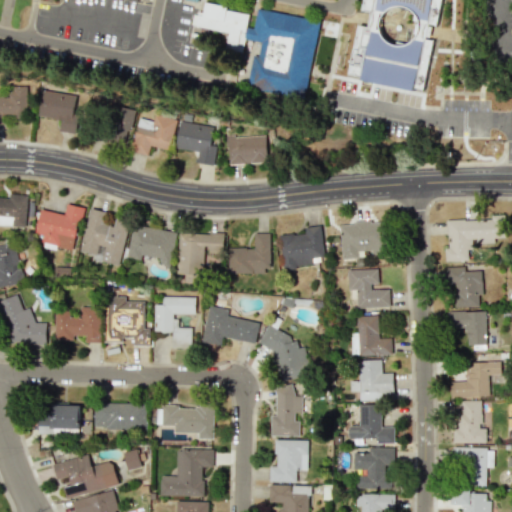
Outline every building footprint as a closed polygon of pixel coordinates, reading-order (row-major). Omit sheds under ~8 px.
[(347,77),(413,90),(416,76),(419,73),(424,79),(428,58),(418,46),(431,48),(428,44),(430,42),(425,36),(427,24),(436,25),(440,0),(363,0),(361,10),(370,12),(367,27),(357,25),(347,77)] [(318,20),(257,9),(254,28),(246,27),(249,11),(204,4),(203,13),(196,12),(193,26),(228,32),(225,49),(242,52),(244,39),(260,42),(258,56),(252,55),(247,88),(305,97),(318,20)] [(0,115),(27,115),(27,86),(8,86),(8,94),(0,93),(0,115)] [(38,116),(60,120),(59,131),(72,133),(79,95),(42,89),(38,116)] [(133,109),(113,106),(108,138),(128,142),(133,109)] [(150,145),(169,150),(176,119),(155,114),(153,121),(139,117),(130,151),(147,155),(150,145)] [(175,148),(197,152),(195,162),(213,165),(216,145),(210,144),(213,126),(180,121),(175,148)] [(227,136),(228,164),(267,163),(266,135),(227,136)] [(40,209),(36,233),(43,235),(41,243),(74,249),(82,207),(67,204),(65,214),(40,209)] [(119,265),(128,221),(116,219),(114,227),(106,225),(109,212),(89,208),(81,252),(102,256),(101,262),(119,265)] [(446,219),(446,248),(444,248),(444,260),(467,260),(467,248),(472,248),(471,242),(494,242),(494,238),(504,238),(504,215),(491,215),(491,219),(446,219)] [(339,223),(341,259),(358,258),(358,253),(385,251),(384,221),(339,223)] [(142,255),(160,258),(159,265),(170,267),(176,232),(132,224),(127,258),(141,260),(142,255)] [(282,268),(323,264),(320,225),(304,227),(304,233),(279,235),(282,268)] [(223,234),(179,232),(177,274),(185,274),(185,281),(202,282),(203,251),(222,252),(223,234)] [(227,248),(227,273),(270,272),(269,233),(253,233),(254,247),(227,248)] [(454,307),(478,307),(478,295),(482,295),(481,270),(464,271),(464,267),(444,267),(445,284),(454,284),(454,307)] [(347,290),(356,289),(356,307),(389,306),(388,289),(370,290),(370,283),(377,283),(377,269),(347,270),(347,290)] [(46,322),(35,322),(31,308),(23,308),(18,294),(0,300),(0,313),(1,313),(5,325),(12,344),(41,344),(47,342),(46,322)] [(195,297),(163,296),(162,305),(154,305),(154,331),(172,332),(172,347),(191,347),(191,327),(175,327),(175,313),(195,314),(195,297)] [(202,342),(221,345),(222,337),(255,342),(258,321),(227,316),(228,308),(207,305),(202,342)] [(80,317),(69,316),(69,311),(56,311),(55,340),(74,340),(74,335),(85,335),(85,342),(100,343),(100,307),(80,307),(80,317)] [(104,342),(133,342),(133,346),(149,346),(149,327),(144,327),(144,314),(129,314),(129,319),(118,319),(118,307),(104,307),(104,342)] [(446,312),(446,328),(466,327),(466,345),(486,345),(485,311),(446,312)] [(350,333),(351,356),(391,354),(391,338),(378,338),(377,315),(356,316),(356,333),(350,333)] [(258,343),(273,350),(278,380),(310,374),(305,346),(297,347),(296,339),(266,325),(258,343)] [(380,359),(357,360),(358,380),(349,381),(350,391),(359,391),(359,400),(379,399),(379,392),(393,392),(392,373),(381,373),(380,359)] [(467,362),(468,381),(449,381),(450,397),(489,396),(488,375),(501,374),(500,361),(467,362)] [(271,436),(297,435),(297,412),(302,412),(301,395),(293,395),(293,386),(275,387),(276,415),(270,415),(271,436)] [(485,442),(485,428),(481,428),(480,400),(460,400),(460,413),(453,413),(453,443),(485,442)] [(146,429),(146,403),(94,403),(93,428),(146,429)] [(349,438),(375,438),(375,443),(393,443),(393,427),(380,427),(380,403),(358,404),(358,425),(349,425),(349,438)] [(39,431),(80,432),(80,405),(39,404),(39,431)] [(213,406),(162,406),(162,425),(173,425),(173,433),(198,433),(198,438),(213,438),(213,406)] [(296,482),(296,469),(307,469),(307,440),(276,439),(275,466),(269,466),(269,482),(296,482)] [(393,447),(368,447),(368,453),(353,453),(353,469),(366,469),(366,475),(356,475),(355,488),(392,488),(392,477),(385,477),(385,465),(393,465),(393,447)] [(486,467),(493,467),(493,448),(453,447),(452,469),(464,469),(464,484),(485,485),(486,467)] [(141,467),(137,448),(123,452),(127,470),(141,467)] [(213,450),(176,449),(176,476),(160,475),(159,495),(202,496),(203,467),(212,467),(213,450)] [(67,498),(119,485),(112,460),(91,466),(88,454),(53,463),(57,479),(69,476),(71,484),(64,486),(67,498)] [(268,502),(280,502),(279,511),(309,511),(310,485),(268,484),(268,502)] [(73,500),(75,511),(118,511),(113,490),(73,500)] [(462,504),(461,511),(489,511),(490,500),(484,500),(484,491),(450,491),(450,504),(462,504)] [(360,506),(359,511),(381,511),(381,509),(394,509),(394,494),(356,493),(356,506),(360,506)] [(206,511),(207,501),(175,500),(175,511),(206,511)]
